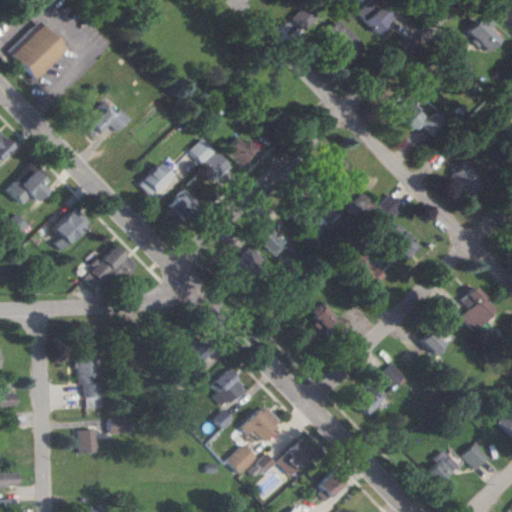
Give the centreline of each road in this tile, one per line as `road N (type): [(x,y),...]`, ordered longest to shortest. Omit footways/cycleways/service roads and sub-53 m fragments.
road 1 (secondary): [(408,511),(0,89)]
road 2 (residential): [(233,0),(511,289)]
road 3 (residential): [(179,275),(446,21)]
road 4 (residential): [(311,412),(511,212)]
road 5 (residential): [(39,314),(48,511)]
road 6 (residential): [(0,315),(143,304),(179,275)]
